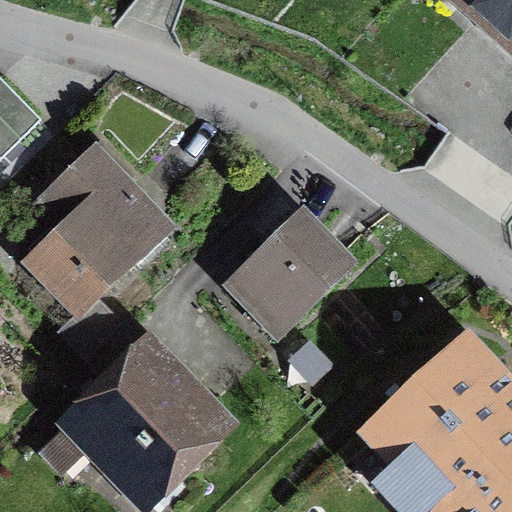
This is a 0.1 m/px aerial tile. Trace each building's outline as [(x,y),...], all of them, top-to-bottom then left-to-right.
[(511,0),(424,0),(424,1),(511,79),(511,0)] [(0,91),(0,165),(37,130),(0,91)] [(56,227),(18,263),(76,323),(170,232),(88,148),(32,203),(56,227)] [(351,273),(294,219),(222,296),(279,349),(351,273)] [(221,419),(129,329),(39,421),(131,511),(221,419)] [(511,511),(511,404),(459,347),(371,429),(448,511),(511,511)]
